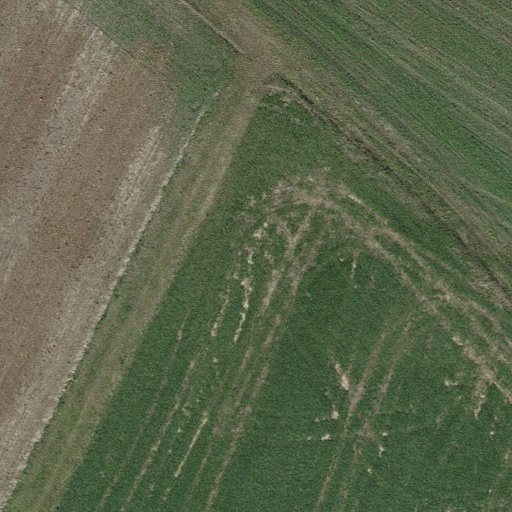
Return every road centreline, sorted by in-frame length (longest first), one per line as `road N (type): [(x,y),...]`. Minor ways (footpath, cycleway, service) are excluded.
road 1 (track): [(295,75),(58,511)]
road 2 (track): [(511,269),(392,150),(203,0)]
